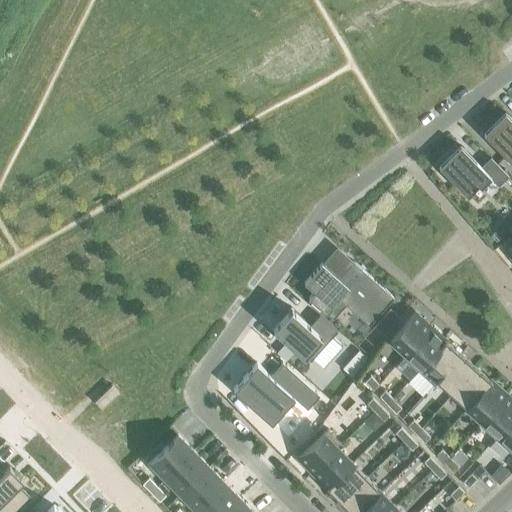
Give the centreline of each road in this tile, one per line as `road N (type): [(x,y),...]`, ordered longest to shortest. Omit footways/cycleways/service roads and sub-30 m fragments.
road 1 (residential): [(511,71),(323,210),(199,379),(202,408),(300,511)]
road 2 (residential): [(0,373),(142,511)]
